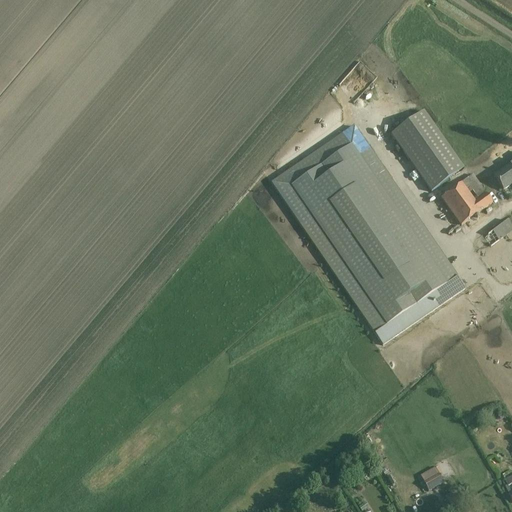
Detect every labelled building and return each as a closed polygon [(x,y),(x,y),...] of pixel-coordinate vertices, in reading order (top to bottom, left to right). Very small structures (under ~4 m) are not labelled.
[(390,137),(431,194),(464,170),(422,113),(390,137)] [(300,226),(382,347),(465,290),(383,169),(354,128),(271,185),(300,226)] [(511,164),(493,177),(503,192),(511,185),(511,164)] [(492,204),(486,196),(472,176),(441,199),(461,227),(492,204)] [(484,239),(490,248),(511,231),(511,228),(507,222),(484,239)] [(424,484),(429,492),(444,483),(440,476),(424,484)] [(511,476),(501,483),(508,496),(511,494),(508,487),(511,484),(511,476)] [(447,501),(452,509),(460,504),(456,496),(447,501)]
